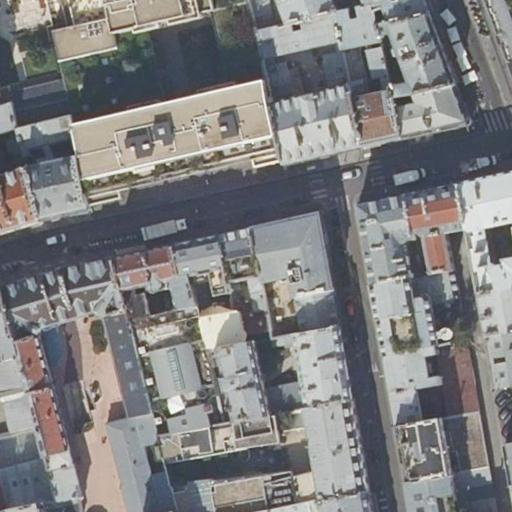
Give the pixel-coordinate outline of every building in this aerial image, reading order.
[(106,0),(111,16),(51,28),(62,76),(73,118),(88,193),(254,155),(255,160),(265,158),(264,153),(283,149),(259,32),(250,0),(106,0)] [(267,0),(250,0),(259,32),(274,28),(267,0)] [(334,0),(279,0),(289,24),(337,13),(339,13),(334,0)] [(425,0),(345,0),(347,7),(353,5),(355,9),(375,4),(379,25),(431,14),(425,0)] [(511,0),(487,0),(490,6),(504,43),(511,65),(511,0)] [(394,98),(392,89),(384,48),(368,52),(374,80),(367,81),(361,53),(361,51),(363,47),(366,45),(383,42),(379,25),(375,4),(355,9),(339,13),(337,13),(363,146),(363,148),(383,143),(402,139),(396,110),(394,98)] [(337,13),(289,24),(274,28),(259,32),(283,149),(286,164),(326,155),(363,146),(337,13)] [(441,41),(431,14),(379,25),(383,42),(383,45),(388,44),(392,59),(401,56),(403,62),(399,64),(400,70),(406,68),(408,76),(397,78),(398,87),(392,89),(394,98),(403,95),(457,84),(441,41)] [(472,124),(457,84),(403,95),(407,107),(396,110),(402,139),(434,132),(472,124)] [(20,130),(12,102),(0,105),(0,233),(7,231),(43,221),(20,130)] [(73,118),(20,130),(43,221),(66,215),(91,209),(88,193),(73,118)] [(460,183),(469,229),(468,230),(479,294),(511,287),(511,172),(484,178),(460,183)] [(440,188),(447,233),(457,231),(468,230),(469,229),(460,183),(449,186),(440,188)] [(455,270),(447,233),(440,188),(433,189),(409,194),(417,239),(423,269),(424,275),(455,270)] [(417,239),(409,194),(385,199),(360,205),(369,260),(373,283),(424,275),(423,269),(412,271),(407,246),(409,245),(411,243),(412,240),(417,239)] [(330,255),(322,213),(291,220),(252,228),(263,283),(293,277),(304,333),(342,326),(342,325),(338,306),(330,255)] [(236,232),(220,235),(232,292),(232,293),(242,291),(240,281),(251,278),(254,291),(253,291),(255,301),(244,303),(244,299),(234,301),(238,320),(243,344),(255,342),(275,338),(263,283),(252,228),(236,232)] [(196,240),(175,245),(183,278),(192,276),(204,273),(213,272),(218,295),(232,292),(220,235),(196,240)] [(183,278),(175,245),(150,250),(115,258),(128,311),(153,414),(159,436),(181,432),(178,419),(177,420),(174,408),(179,407),(185,431),(226,424),(219,394),(209,351),(204,326),(192,276),(183,278)] [(58,271),(3,288),(17,342),(41,336),(51,374),(55,372),(61,359),(53,326),(97,312),(104,317),(128,311),(115,258),(65,269),(58,271)] [(461,305),(455,270),(424,275),(373,283),(380,319),(387,358),(441,346),(435,309),(461,305)] [(216,320),(204,273),(192,276),(204,326),(221,323),(216,320)] [(304,333),(293,277),(263,283),(275,338),(283,337),(304,333)] [(511,287),(479,294),(487,335),(511,330),(511,287)] [(3,288),(0,289),(0,511),(4,511),(46,504),(59,501),(51,471),(17,342),(3,288)] [(153,414),(128,311),(104,317),(129,419),(129,420),(153,414)] [(238,320),(221,323),(204,326),(209,351),(221,348),(243,344),(238,320)] [(349,366),(342,326),(304,333),(283,337),(286,348),(296,346),(301,370),(296,371),(297,379),(302,378),(303,383),(307,409),(326,405),(355,399),(349,366)] [(509,351),(511,362),(492,365),(496,388),(511,384),(511,330),(487,335),(490,354),(509,351)] [(75,465),(51,374),(41,336),(17,342),(51,471),(75,465)] [(265,389),(255,342),(243,344),(221,348),(227,378),(225,379),(227,392),(219,394),(226,424),(276,415),(305,409),(307,409),(303,383),(265,389)] [(394,404),(398,427),(480,413),(468,342),(441,346),(387,358),(390,376),(394,404)] [(359,424),(355,399),(326,405),(337,469),(316,473),(321,500),(371,491),(365,459),(359,424)] [(315,466),(305,409),(276,415),(281,442),(280,443),(284,467),(285,467),(286,468),(293,467),(294,471),(315,466)] [(480,413),(398,427),(402,447),(408,482),(453,474),(449,454),(457,452),(460,466),(454,467),(455,473),(489,467),(480,413)] [(159,436),(153,414),(129,420),(129,419),(108,424),(130,511),(161,511),(153,478),(168,474),(165,463),(159,436)] [(280,443),(281,442),(276,415),(226,424),(185,431),(181,432),(159,436),(165,463),(280,443)] [(83,496),(75,465),(51,471),(59,501),(59,502),(80,497),(83,496)] [(316,473),(315,466),(294,471),(293,467),(286,468),(285,467),(284,467),(211,480),(216,511),(253,511),(321,500),(316,473)] [(489,467),(455,473),(453,474),(408,482),(411,503),(413,511),(497,511),(495,498),(469,503),(466,507),(466,511),(459,511),(457,498),(460,498),(459,492),(456,493),(454,480),(465,478),(467,488),(492,484),(489,467)] [(177,511),(171,487),(168,474),(153,478),(161,511),(48,511),(46,504),(4,511),(177,511)] [(216,511),(211,480),(171,487),(177,511),(216,511)] [(374,511),(371,491),(321,500),(323,511),(374,511)] [(83,511),(80,497),(59,502),(59,501),(46,504),(48,511),(83,511)] [(323,511),(321,500),(253,511),(323,511)]
